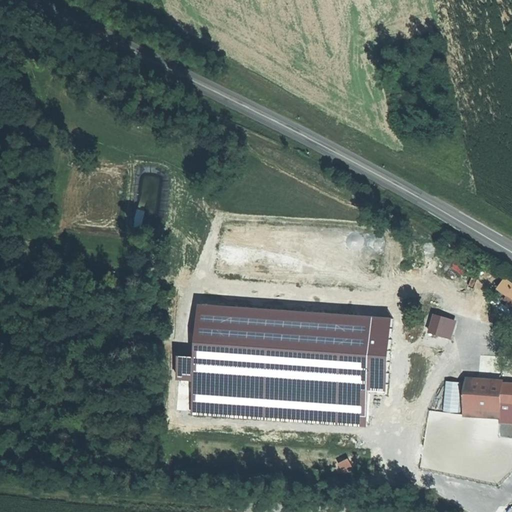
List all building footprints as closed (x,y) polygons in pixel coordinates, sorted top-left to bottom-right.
[(499,290),(511,298),(511,284),(506,280),(499,290)] [(480,373),(500,375),(502,356),(482,354),(480,373)] [(500,418),(501,404),(502,381),(465,379),(462,415),(500,418)] [(511,381),(502,381),(501,404),(511,404),(511,381)] [(511,404),(501,404),(500,418),(499,437),(511,437),(511,404)] [(341,462),(346,473),(357,468),(351,457),(341,462)]
